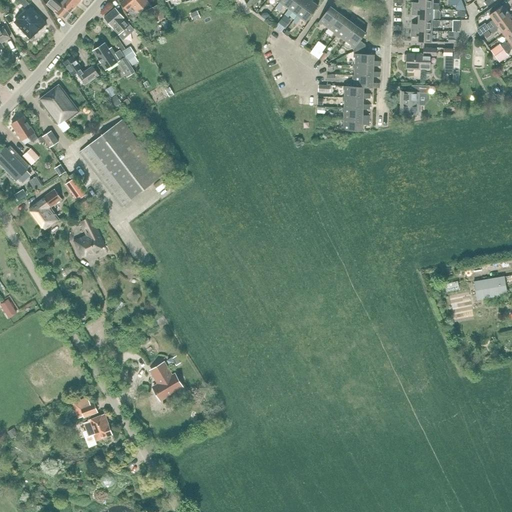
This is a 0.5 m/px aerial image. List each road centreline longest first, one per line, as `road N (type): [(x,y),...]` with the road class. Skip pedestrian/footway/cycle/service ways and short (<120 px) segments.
road 1 (unclassified): [(179,511),(0,216)]
road 2 (tertiary): [(0,114),(102,0)]
road 3 (residential): [(383,122),(385,0)]
